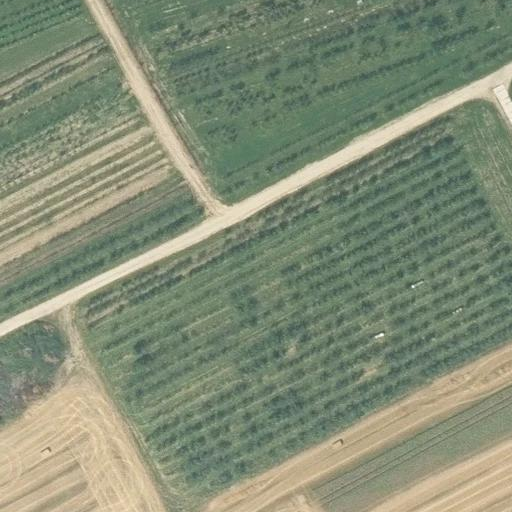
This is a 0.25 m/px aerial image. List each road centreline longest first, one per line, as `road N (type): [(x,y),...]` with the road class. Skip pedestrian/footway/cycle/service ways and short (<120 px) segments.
road 1 (track): [(0,332),(511,72)]
road 2 (track): [(215,220),(91,0)]
